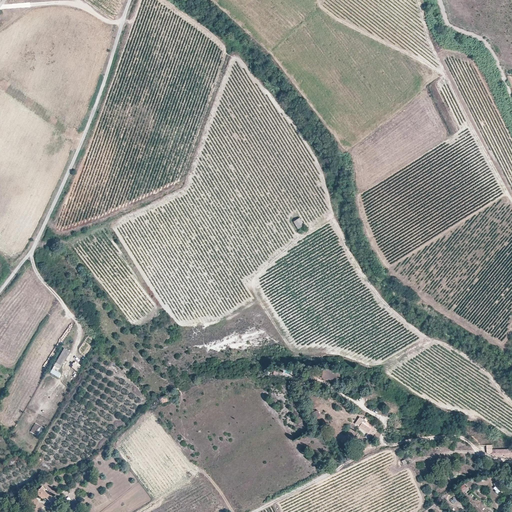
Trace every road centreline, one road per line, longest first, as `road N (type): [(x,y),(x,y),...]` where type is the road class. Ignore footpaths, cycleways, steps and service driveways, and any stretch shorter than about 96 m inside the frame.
road 1 (track): [(511,399),(485,368),(427,339),(366,280),(320,170),(236,57),(166,0)]
road 2 (unclassified): [(35,249),(131,0)]
road 3 (track): [(511,199),(437,58),(419,0)]
road 4 (track): [(511,459),(482,453),(462,436),(435,437),(373,447),(333,472)]
road 5 (track): [(482,453),(428,456),(408,466),(371,456),(333,472)]
